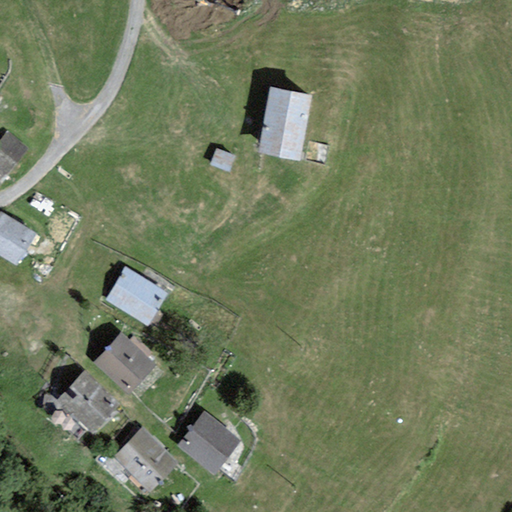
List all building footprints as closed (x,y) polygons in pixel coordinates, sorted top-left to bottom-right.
[(311,91),(269,84),(258,150),(300,157),(311,91)] [(0,182),(28,149),(7,131),(0,139),(0,182)] [(211,164),(229,170),(234,155),(216,148),(211,164)] [(37,234),(0,212),(0,254),(18,266),(37,234)] [(168,292),(124,266),(105,299),(149,325),(168,292)] [(156,364),(121,331),(94,361),(129,393),(156,364)] [(121,402),(85,369),(58,398),(93,431),(121,402)] [(240,438),(206,411),(179,445),(213,472),(240,438)] [(179,461),(142,426),(114,455),(151,490),(179,461)]
